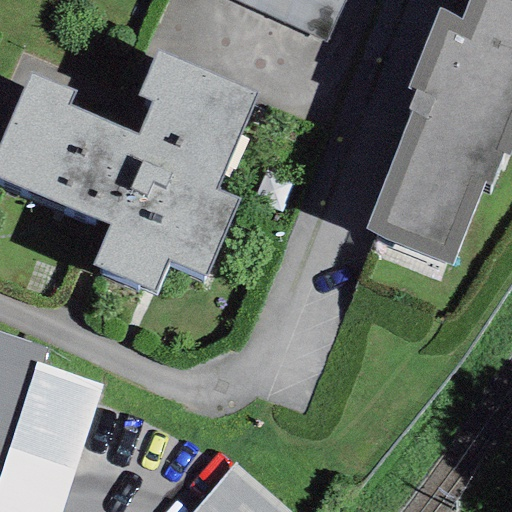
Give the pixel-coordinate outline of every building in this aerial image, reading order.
[(206,0),(164,0),(149,47),(202,64),(221,5),(206,0)] [(225,0),(322,44),(342,0),(225,0)] [(511,0),(467,0),(459,19),(437,10),(405,90),(413,93),(406,110),(410,111),(362,230),(449,265),(482,184),(488,186),(501,154),(508,156),(511,145),(511,0)] [(257,95),(155,51),(135,95),(152,103),(136,138),(65,107),(73,90),(30,72),(23,88),(0,140),(0,178),(108,225),(90,267),(154,295),(168,263),(205,279),(239,200),(216,190),(257,95)] [(0,140),(23,88),(0,78),(0,140)] [(0,468),(34,363),(43,365),(48,352),(0,334),(0,468)] [(59,511),(101,384),(43,365),(34,363),(0,468),(0,511),(59,511)] [(289,511),(233,465),(193,511),(289,511)]
